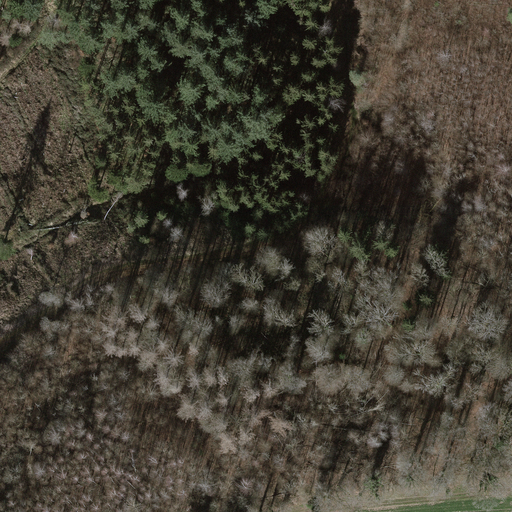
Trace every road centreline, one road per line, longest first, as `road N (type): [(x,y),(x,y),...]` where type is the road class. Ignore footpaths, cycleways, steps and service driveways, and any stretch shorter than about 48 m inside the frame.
road 1 (track): [(332,0),(342,145),(317,206),(281,238),(226,258),(103,275),(0,346)]
road 2 (track): [(511,485),(283,511)]
